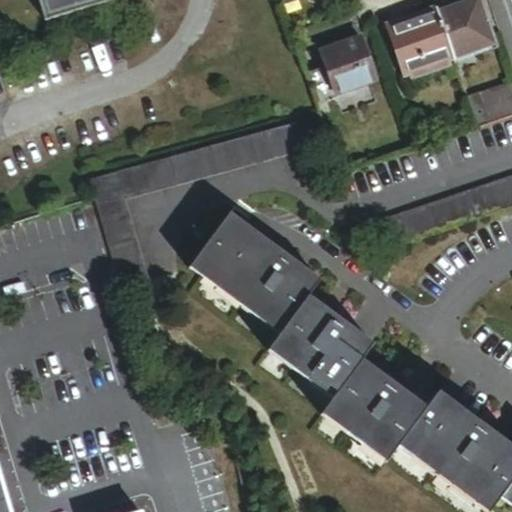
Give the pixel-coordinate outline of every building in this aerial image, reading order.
[(39,0),(46,22),(119,0),(39,0)] [(474,0),(434,0),(432,1),(436,11),(438,15),(475,2),(474,0)] [(475,2),(438,15),(453,60),(494,46),(477,1),(475,2)] [(453,60),(438,15),(436,11),(387,28),(404,78),(410,76),(411,81),(450,67),(448,62),(453,60)] [(378,85),(362,42),(323,57),(338,99),(378,85)] [(489,127),(511,119),(511,100),(507,85),(479,95),(489,127)] [(313,148),(305,121),(90,184),(95,202),(122,292),(148,284),(123,203),(313,148)] [(511,208),(511,178),(372,225),(382,252),(511,208)] [(277,260),(282,253),(229,215),(188,272),(215,291),(219,286),(244,304),(240,310),(253,320),(257,314),(282,333),(278,338),(270,349),(297,369),(293,375),(307,385),(311,379),(336,398),(332,404),(324,414),(350,433),(346,439),(360,449),(364,443),(389,462),(397,451),(412,461),(416,456),(441,475),(437,480),(450,490),(454,484),(480,503),(475,509),(479,511),(492,511),(501,502),(511,510),(511,446),(504,441),(499,448),(487,439),(492,432),(440,394),(428,410),(413,400),(408,407),(396,399),(401,391),(362,362),(375,345),(335,316),(330,324),(318,315),(323,307),(309,297),(320,281),(294,262),(289,269),(277,260)] [(294,262),(282,253),(277,260),(289,269),(294,262)] [(215,291),(240,310),(244,304),(219,286),(215,291)] [(335,316),(323,307),(318,315),(330,324),(335,316)] [(253,320),(278,338),(282,333),(257,314),(253,320)] [(265,355),(293,375),(297,369),(270,349),(265,355)] [(307,385),(332,404),(336,398),(311,379),(307,385)] [(413,400),(401,391),(396,399),(408,407),(413,400)] [(320,420),(346,439),(350,433),(324,414),(320,420)] [(504,441),(492,432),(487,439),(499,448),(504,441)] [(385,467),(389,462),(364,443),(360,449),(385,467)] [(412,461),(437,480),(441,475),(416,456),(412,461)] [(9,511),(0,481),(0,511),(9,511)] [(450,490),(475,509),(480,503),(454,484),(450,490)]
